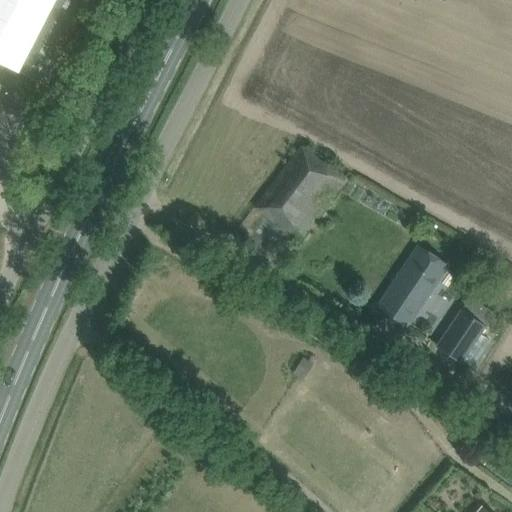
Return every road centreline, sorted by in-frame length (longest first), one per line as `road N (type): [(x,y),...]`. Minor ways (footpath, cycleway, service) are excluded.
road 1 (unclassified): [(0,508),(127,212),(236,0)]
road 2 (unknown): [(138,190),(355,353),(454,462),(511,506)]
road 3 (primary): [(0,400),(202,0)]
road 4 (unclassified): [(147,0),(26,239)]
